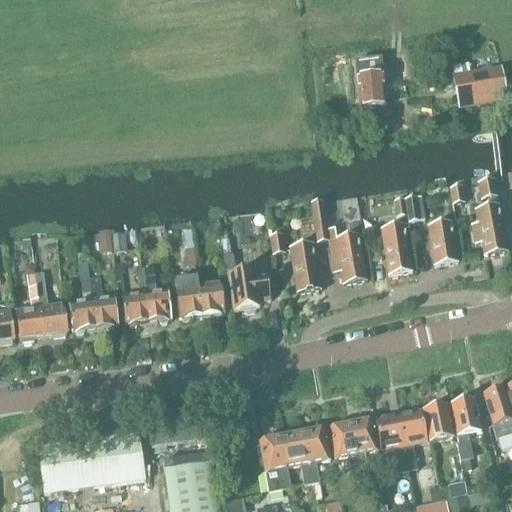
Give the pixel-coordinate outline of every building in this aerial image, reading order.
[(359,113),(362,112),(364,116),(372,115),(374,111),(385,110),(382,80),(366,81),(365,65),(355,67),(359,113)] [(452,79),(458,112),(507,104),(501,71),(452,79)] [(475,214),(484,260),(507,255),(493,184),(478,187),(481,204),(487,203),(488,211),(475,214)] [(464,206),(462,190),(450,192),(452,208),(464,206)] [(404,204),(407,219),(407,221),(419,219),(416,202),(404,204)] [(397,221),(407,219),(404,204),(394,205),(397,221)] [(427,230),(434,270),(458,266),(451,226),(427,230)] [(380,233),(388,279),(412,275),(404,229),(380,233)] [(126,255),(124,236),(111,238),(113,256),(126,255)] [(113,259),(111,238),(98,240),(100,260),(113,259)] [(270,240),(273,259),(284,257),(281,238),(270,240)] [(340,276),(342,289),(366,285),(358,238),(328,244),(333,277),(340,276)] [(289,252),(296,298),(320,294),(313,248),(289,252)] [(224,259),(226,272),(234,271),(232,258),(224,259)] [(82,297),(90,296),(89,283),(91,283),(89,267),(79,268),(82,297)] [(141,273),(144,297),(148,326),(159,325),(161,327),(166,327),(168,324),(171,323),(167,294),(157,296),(154,271),(141,273)] [(35,280),(34,280),(43,341),(53,339),(53,341),(64,340),(64,338),(67,337),(63,308),(47,310),(43,276),(35,277),(35,280)] [(254,282),(253,276),(228,280),(233,314),(243,312),(246,317),(254,315),(255,312),(258,311),(258,306),(269,304),(266,281),(254,282)] [(43,341),(34,280),(27,281),(31,312),(15,314),(19,344),(22,343),(22,346),(33,344),(33,342),(43,341)] [(91,304),(95,333),(106,332),(108,334),(113,333),(115,331),(118,330),(114,301),(102,303),(99,282),(91,283),(89,283),(90,296),(91,304)] [(201,320),(197,290),(196,282),(174,285),(175,293),(174,293),(178,323),(182,322),(183,324),(189,324),(190,321),(201,320)] [(220,287),(197,290),(201,320),(212,318),(214,320),(220,320),(221,317),(224,316),(220,287)] [(148,326),(144,297),(121,300),(125,329),(128,329),(130,331),(136,330),(137,328),(148,326)] [(95,333),(91,304),(68,307),(72,337),(75,336),(77,338),(82,337),(84,335),(95,333)] [(10,315),(0,316),(0,347),(0,349),(11,347),(11,345),(14,344),(10,315)] [(511,424),(511,416),(504,391),(482,398),(492,431),(489,431),(492,441),(504,438),(501,428),(511,424)] [(450,409),(458,447),(456,447),(461,474),(470,473),(468,463),(469,462),(467,451),(469,450),(467,438),(480,435),(473,404),(471,405),(468,403),(462,404),(461,407),(450,409)] [(422,415),(429,446),(453,441),(446,410),(435,412),(433,410),(427,411),(425,414),(422,415)] [(407,418),(397,419),(408,475),(417,473),(412,449),(425,447),(419,415),(417,416),(414,414),(408,415),(407,418)] [(408,475),(397,419),(388,421),(385,419),(379,420),(378,423),(375,421),(381,455),(394,452),(399,477),(408,475)] [(359,427),(350,428),(361,483),(369,482),(364,457),(377,454),(372,424),(368,425),(365,423),(361,424),(359,427)] [(361,483),(350,428),(342,430),(339,428),(334,429),(332,432),(328,432),(334,463),(347,460),(352,485),(361,483)] [(311,436),(302,437),(312,488),(318,487),(315,467),(330,464),(324,433),(321,434),(317,433),(313,433),(311,436)] [(284,441),(281,442),(286,472),(300,469),(304,490),(312,488),(302,437),(293,439),(290,438),(286,439),(284,441)] [(40,454),(46,497),(145,484),(139,441),(40,454)] [(286,472),(281,442),(272,443),(269,442),(265,443),(263,445),(259,446),(269,497),(290,493),(286,472)] [(163,466),(166,488),(169,511),(218,511),(211,459),(163,466)] [(459,511),(472,507),(463,484),(450,489),(459,511)] [(228,511),(245,511),(244,501),(228,502),(228,511)] [(456,511),(454,502),(447,504),(448,511),(456,511)]
